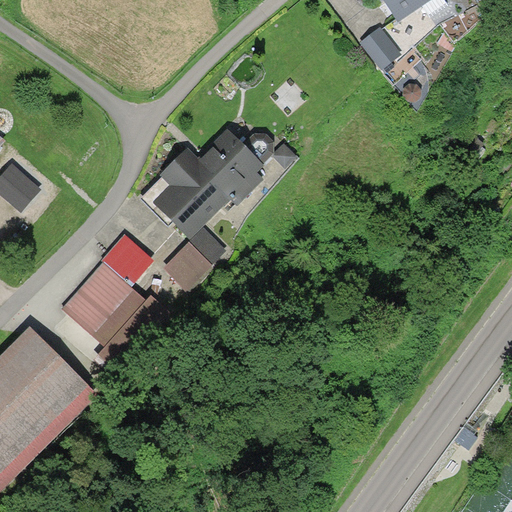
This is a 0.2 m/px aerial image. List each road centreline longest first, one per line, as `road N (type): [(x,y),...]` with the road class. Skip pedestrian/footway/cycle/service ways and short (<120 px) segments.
road 1 (residential): [(0,320),(92,228),(126,179),(143,126)]
road 2 (secondary): [(511,315),(365,511)]
road 3 (residential): [(277,0),(143,126)]
road 4 (unclassified): [(143,126),(0,22)]
